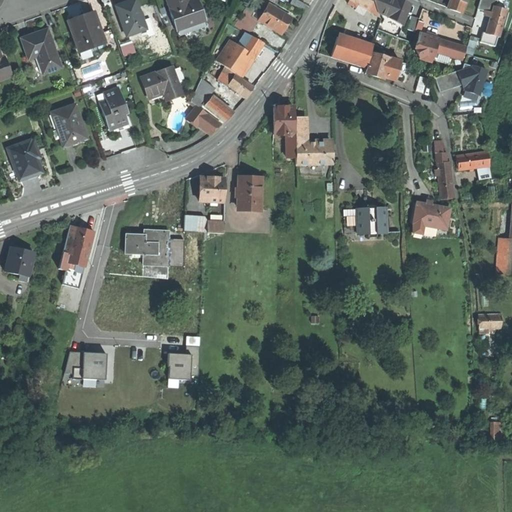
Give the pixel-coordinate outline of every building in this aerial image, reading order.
[(130,0),(124,2),(116,5),(126,35),(146,28),(135,0),(130,0)] [(166,0),(172,15),(171,15),(177,31),(205,21),(198,0),(195,0),(188,3),(187,0),(166,0)] [(297,0),(291,0),(290,2),(303,10),(306,5),(297,0)] [(355,8),(357,4),(349,0),(347,4),(355,8)] [(367,10),(372,0),(349,0),(357,4),(367,10)] [(373,1),(373,0),(372,0),(367,10),(378,17),(377,13),(373,1)] [(402,25),(410,4),(402,1),(400,0),(395,0),(396,0),(395,0),(373,0),(373,1),(377,13),(389,17),(388,19),(402,25)] [(454,11),(461,14),(466,0),(450,0),(447,9),(454,11)] [(493,0),(480,0),(477,10),(484,13),(491,15),(490,19),(485,35),(496,39),(498,39),(507,12),(505,12),(495,9),(497,3),(497,1),(493,0)] [(507,6),(497,3),(495,9),(505,12),(507,6)] [(259,21),(280,35),(286,26),(291,18),(269,4),(259,21)] [(83,17),(69,22),(79,51),(105,42),(94,13),(83,17)] [(418,19),(409,17),(406,30),(414,32),(415,30),(417,21),(418,19)] [(427,24),(417,21),(415,30),(425,33),(427,24)] [(33,34),(21,39),(28,59),(37,55),(43,73),(61,67),(48,29),(33,34)] [(246,33),(238,46),(242,49),(250,36),(246,33)] [(432,62),(434,52),(438,40),(431,38),(419,34),(415,48),(419,58),(432,62)] [(494,48),(496,39),(485,35),(481,34),(479,44),(494,48)] [(131,35),(120,38),(125,55),(137,51),(131,35)] [(250,36),(242,49),(240,53),(251,60),(253,61),(258,53),(264,45),(250,36)] [(332,58),(366,68),(369,58),(372,48),(338,37),(332,58)] [(465,48),(438,40),(434,52),(462,60),(465,48)] [(472,56),(476,43),(469,40),(465,54),(472,56)] [(236,75),(239,77),(251,60),(240,53),(242,49),(238,46),(230,41),(217,62),(225,68),(236,75)] [(374,48),(370,59),(387,64),(388,59),(379,56),(381,50),(374,48)] [(1,58),(0,53),(0,79),(12,76),(6,56),(1,58)] [(366,68),(365,74),(373,76),(382,79),(382,77),(387,64),(370,59),(369,58),(366,68)] [(209,62),(223,72),(225,68),(212,59),(209,62)] [(400,62),(388,59),(387,64),(382,77),(394,81),(395,79),(400,62)] [(408,65),(400,62),(395,79),(403,82),(408,65)] [(457,87),(481,95),(489,69),(465,62),(457,87)] [(172,68),(140,78),(147,98),(158,95),(160,102),(171,98),(181,95),(172,68)] [(230,87),(236,75),(225,68),(223,72),(218,80),(229,88),(230,87)] [(436,77),(440,91),(462,84),(458,71),(436,77)] [(207,75),(203,80),(213,88),(218,83),(207,75)] [(254,88),(239,77),(236,75),(230,87),(246,99),(254,88)] [(415,91),(422,93),(426,79),(419,77),(415,91)] [(201,109),(203,106),(210,97),(212,94),(215,90),(213,88),(203,80),(192,102),(198,107),(201,109)] [(122,98),(119,88),(103,93),(106,101),(100,103),(109,131),(119,127),(128,124),(123,110),(126,109),(124,102),(122,103),(120,99),(122,98)] [(203,106),(224,123),(227,119),(231,114),(214,100),(210,97),(203,106)] [(75,104),(51,112),(63,146),(75,142),(85,139),(80,127),(83,126),(75,104)] [(198,129),(199,127),(208,115),(201,109),(198,107),(187,121),(198,129)] [(274,136),(287,136),(295,136),(294,118),(294,108),(273,108),(273,119),(274,136)] [(199,127),(212,137),(222,125),(208,115),(199,127)] [(294,118),(295,136),(295,144),(306,144),(306,118),(294,118)] [(287,159),(295,159),(295,144),(295,136),(287,136),(287,159)] [(31,140),(8,148),(19,180),(30,176),(42,172),(37,158),(40,157),(34,140),(31,141),(31,140)] [(436,153),(438,175),(450,174),(449,162),(445,162),(444,153),(443,153),(442,142),(433,143),(434,153),(436,153)] [(295,165),(332,165),(332,144),(317,144),(306,144),(295,144),(295,159),(295,165)] [(486,152),(479,153),(481,167),(488,165),(486,152)] [(479,153),(472,154),(475,168),(481,167),(479,153)] [(457,164),(457,170),(475,168),(472,154),(455,157),(457,164)] [(200,200),(225,201),(226,178),(220,177),(216,177),(216,173),(215,172),(210,171),(209,173),(208,177),(201,176),(200,200)] [(440,199),(452,197),(451,185),(450,174),(438,175),(440,199)] [(250,178),(238,177),(237,208),(260,209),(261,178),(250,178)] [(425,204),(416,203),(414,213),(413,223),(433,227),(445,229),(447,218),(449,208),(431,205),(425,204)] [(343,210),(345,235),(387,233),(385,208),(363,209),(343,210)] [(201,216),(185,215),(184,231),(200,231),(201,216)] [(209,221),(201,216),(200,231),(208,232),(209,221)] [(225,222),(209,221),(208,232),(224,233),(225,222)] [(496,273),(511,274),(511,222),(510,243),(499,242),(496,273)] [(431,236),(433,227),(413,223),(413,232),(431,236)] [(141,233),(127,233),(126,251),(145,252),(144,264),(166,265),(166,254),(169,254),(170,229),(155,229),(155,234),(141,233)] [(83,235),(75,233),(70,253),(88,257),(92,237),(83,235)] [(24,249),(11,246),(6,270),(21,273),(29,275),(35,251),(24,249)] [(69,260),(62,259),(58,275),(65,276),(69,260)] [(501,314),(479,315),(479,322),(479,329),(502,328),(501,314)] [(150,346),(162,347),(163,333),(151,332),(150,346)] [(168,353),(169,378),(189,378),(189,374),(199,374),(198,345),(186,345),(186,353),(168,353)] [(69,351),(68,371),(74,372),(74,378),(83,378),(83,386),(105,386),(106,352),(69,351)] [(494,421),(494,437),(504,437),(504,421),(494,421)]
